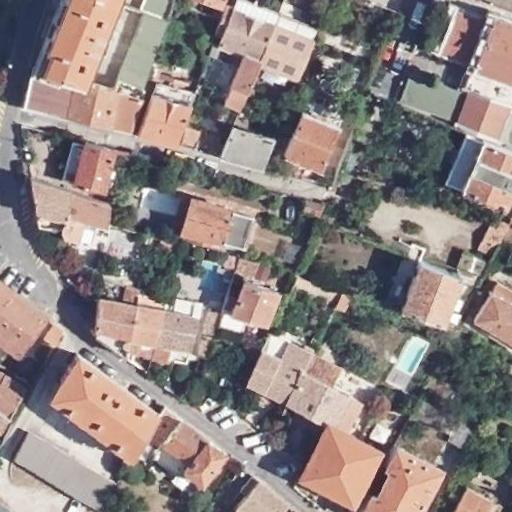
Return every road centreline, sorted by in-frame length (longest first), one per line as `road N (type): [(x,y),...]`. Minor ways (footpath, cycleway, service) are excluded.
road 1 (residential): [(325,194),(0,104)]
road 2 (residential): [(70,318),(313,511)]
road 3 (residential): [(0,142),(18,221),(70,318)]
